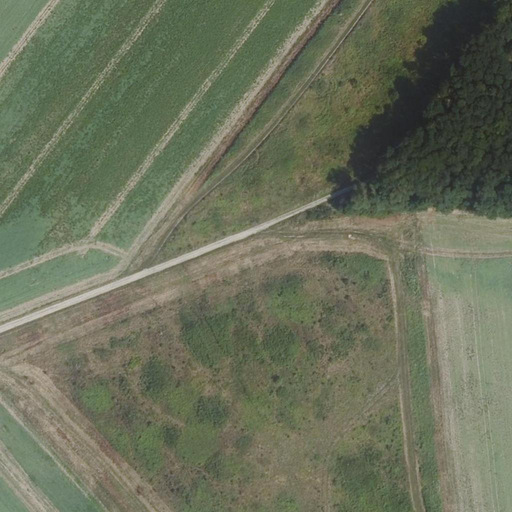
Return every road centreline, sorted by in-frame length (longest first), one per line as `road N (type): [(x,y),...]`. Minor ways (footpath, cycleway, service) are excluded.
road 1 (track): [(511,118),(470,130),(275,230),(0,336)]
road 2 (track): [(364,189),(430,96),(476,0)]
